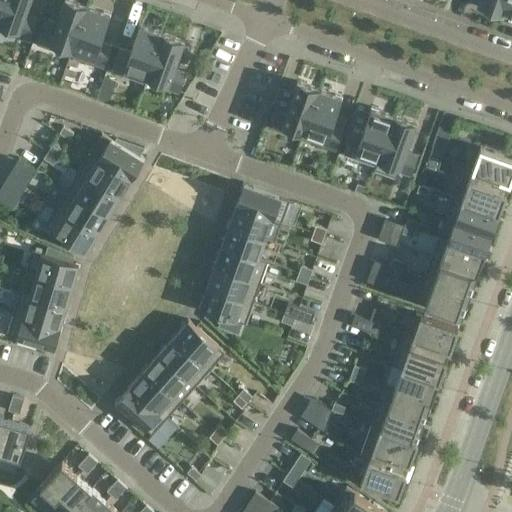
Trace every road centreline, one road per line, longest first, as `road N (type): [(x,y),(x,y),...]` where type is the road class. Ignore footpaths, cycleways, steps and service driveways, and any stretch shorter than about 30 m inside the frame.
road 1 (residential): [(219,511),(310,377),(359,234),(357,215),(339,201),(241,166)]
road 2 (residential): [(262,18),(511,109)]
road 3 (residential): [(202,152),(32,97),(14,110),(0,155)]
road 4 (residential): [(0,374),(46,393),(180,511)]
road 5 (tertiary): [(511,336),(452,507)]
road 6 (residential): [(511,55),(356,0)]
road 7 (residential): [(202,152),(262,18)]
